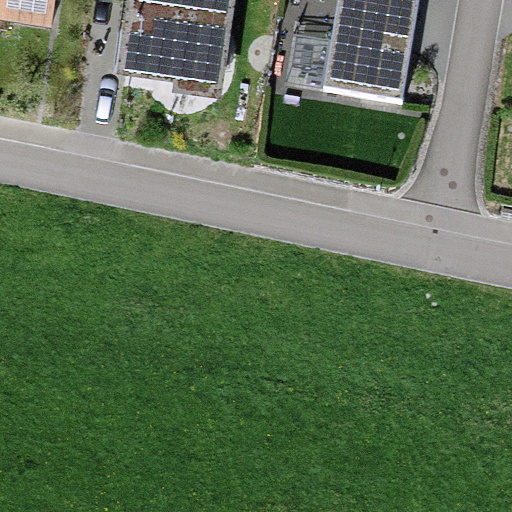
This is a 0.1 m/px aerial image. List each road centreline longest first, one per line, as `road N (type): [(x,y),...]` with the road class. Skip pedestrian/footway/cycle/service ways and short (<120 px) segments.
road 1 (residential): [(437,254),(0,160)]
road 2 (residential): [(479,0),(437,254)]
